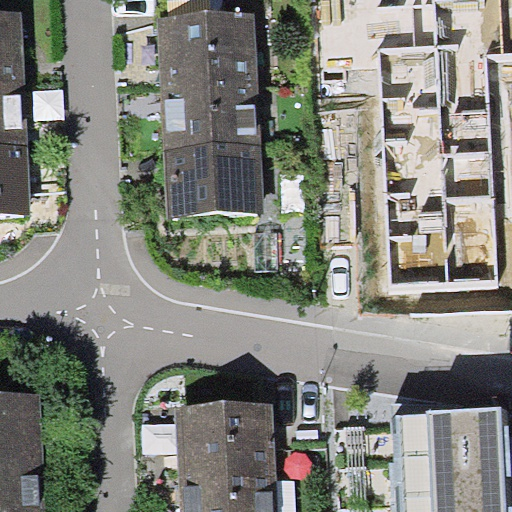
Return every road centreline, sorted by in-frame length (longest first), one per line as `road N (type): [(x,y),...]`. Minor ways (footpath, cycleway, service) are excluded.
road 1 (residential): [(104,304),(511,381)]
road 2 (residential): [(104,304),(87,0)]
